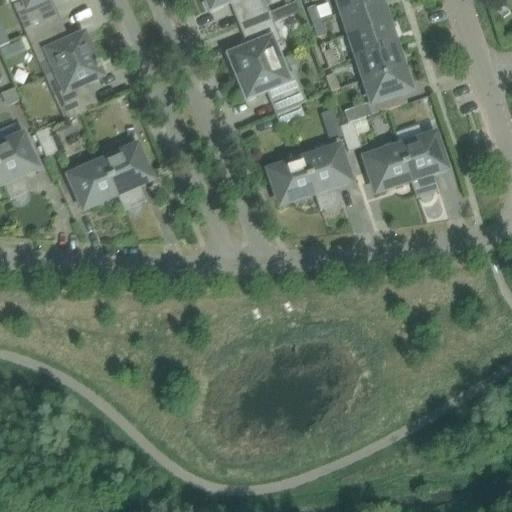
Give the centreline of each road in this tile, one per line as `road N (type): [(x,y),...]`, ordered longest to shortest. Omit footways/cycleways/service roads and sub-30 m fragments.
road 1 (residential): [(224,262),(112,0)]
road 2 (residential): [(162,0),(274,261)]
road 3 (residential): [(274,261),(371,257),(511,232)]
road 4 (residential): [(0,255),(224,262)]
